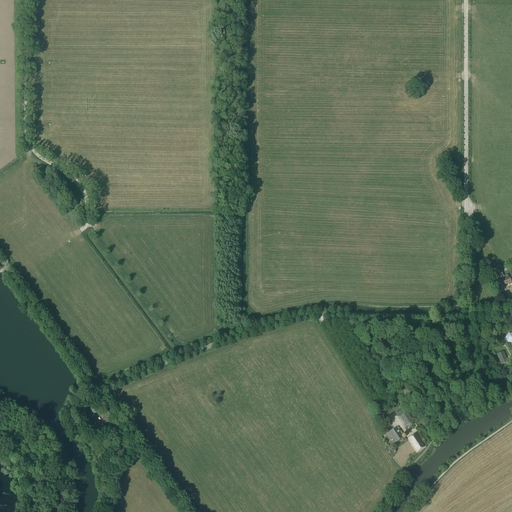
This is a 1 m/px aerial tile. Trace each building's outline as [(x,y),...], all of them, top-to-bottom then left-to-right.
[(496,272),(499,281),(499,282),(501,286),(510,282),(509,278),(504,280),(500,270),(496,272)] [(508,362),(503,352),(497,354),(501,365),(508,362)] [(90,409),(96,417),(100,414),(94,406),(90,409)] [(404,413),(401,408),(394,412),(397,417),(404,413)] [(413,422),(407,413),(400,417),(406,426),(413,422)] [(389,432),(395,442),(404,437),(397,427),(389,432)] [(408,439),(416,452),(425,447),(416,434),(408,439)]
